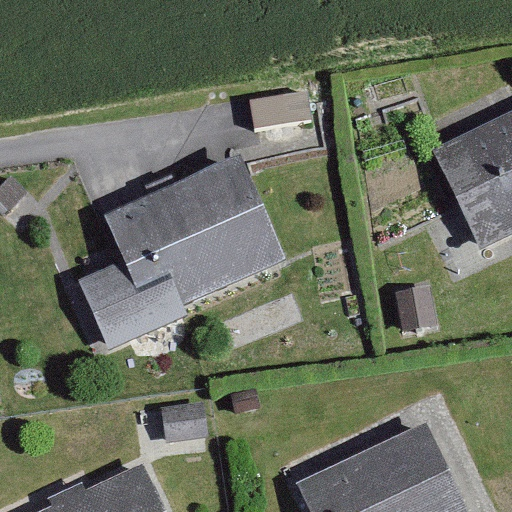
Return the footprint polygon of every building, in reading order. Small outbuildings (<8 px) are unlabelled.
[(309,108),(251,113),(253,141),(311,135),(309,108)] [(511,240),(511,126),(434,163),(478,256),(511,240)] [(244,171),(105,229),(123,271),(81,289),(109,356),(191,322),(186,311),(286,270),(244,171)] [(0,224),(23,202),(8,186),(0,193),(0,224)] [(203,417),(163,419),(165,449),(205,447),(203,417)] [(463,511),(425,433),(299,494),(307,511),(463,511)] [(160,511),(144,477),(90,503),(84,492),(48,510),(48,511),(160,511)]
